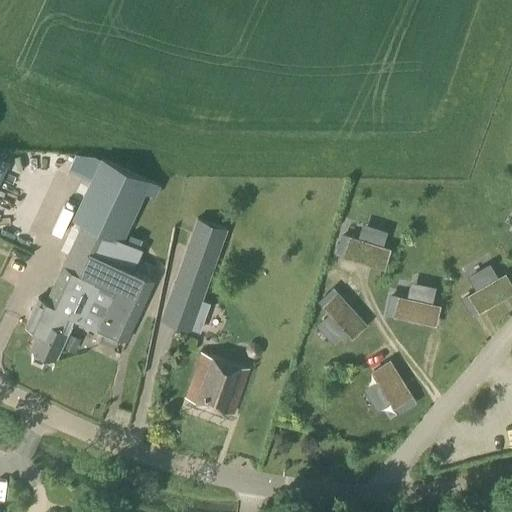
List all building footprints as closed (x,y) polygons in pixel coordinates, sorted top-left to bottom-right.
[(153,197),(159,184),(100,157),(70,220),(81,226),(46,303),(39,300),(26,328),(38,333),(31,348),(32,349),(33,353),(39,355),(43,354),(55,359),(75,317),(127,341),(154,282),(132,272),(142,249),(124,240),(122,245),(120,244),(144,193),(153,197)] [(14,232),(16,248),(39,247),(38,230),(14,232)] [(382,271),(389,248),(341,233),(334,255),(382,271)] [(471,317),(511,292),(511,285),(504,273),(497,277),(492,269),(470,282),(474,290),(460,298),(471,317)] [(190,284),(175,280),(171,291),(185,296),(182,306),(186,307),(194,304),(196,300),(200,301),(202,296),(188,291),(190,284)] [(389,293),(384,315),(435,327),(440,305),(432,303),(433,295),(407,289),(406,297),(389,293)] [(321,306),(328,314),(320,321),(337,339),(345,332),(346,333),(350,338),(366,324),(336,292),(321,306)] [(232,414),(233,412),(244,383),(249,369),(201,353),(185,398),(232,414)] [(375,380),(368,384),(382,407),(389,402),(397,415),(416,403),(389,359),(369,371),(375,380)]
